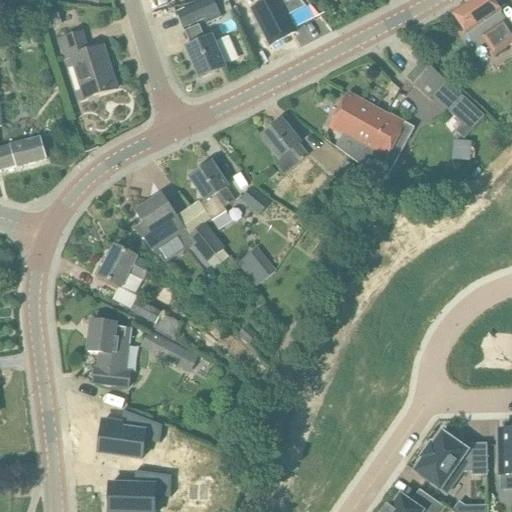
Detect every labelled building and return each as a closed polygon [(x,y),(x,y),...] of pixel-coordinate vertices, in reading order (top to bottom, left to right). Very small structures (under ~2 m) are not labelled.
[(183,29),(206,19),(209,24),(222,19),(212,0),(210,0),(177,14),(183,29)] [(262,0),(267,11),(258,14),(273,51),(300,40),(293,24),(312,17),(300,0),(262,0)] [(500,13),(497,8),(491,0),(473,0),(453,14),(468,35),(477,49),(485,44),(494,57),(511,44),(511,32),(499,13),(500,13)] [(225,69),(217,50),(211,39),(206,41),(199,26),(185,32),(191,47),(187,49),(200,79),(225,69)] [(72,59),(79,81),(85,100),(117,90),(103,47),(88,52),(82,34),(63,40),(60,41),(66,60),(72,59)] [(447,83),(438,75),(423,61),(406,80),(421,93),(430,101),(447,83)] [(367,149),(387,114),(349,94),(329,129),(367,150),(367,149)] [(465,98),(450,114),(461,125),(456,132),(465,140),(484,117),(465,98)] [(0,172),(17,168),(17,169),(46,161),(41,141),(0,151),(0,126),(2,126),(0,104),(0,172)] [(390,116),(387,114),(367,149),(369,150),(361,164),(360,166),(370,172),(366,179),(390,176),(416,129),(391,115),(390,116)] [(299,144),(294,137),(282,122),(262,138),(274,153),(279,160),(275,163),(284,175),(307,157),(297,145),(299,144)] [(227,188),(222,181),(212,164),(190,178),(206,202),(201,205),(213,223),(229,213),(225,207),(233,201),(225,189),(227,188)] [(335,183),(323,210),(339,218),(352,192),(350,191),(360,171),(349,164),(337,184),(335,183)] [(260,216),(270,203),(252,189),(242,201),(260,216)] [(162,196),(137,213),(145,225),(137,231),(144,241),(146,239),(154,252),(173,239),(172,239),(184,231),(162,196)] [(466,220),(441,201),(430,215),(441,223),(422,247),(460,276),(462,275),(465,277),(476,263),(473,261),(480,251),(466,241),(467,240),(458,232),(466,220)] [(187,235),(210,220),(200,204),(177,219),(187,235)] [(206,224),(187,240),(207,265),(225,250),(206,224)] [(136,259),(133,257),(115,247),(99,278),(117,287),(120,289),(128,273),(142,281),(150,267),(136,259)] [(276,272),(259,249),(239,265),(257,288),(276,272)] [(402,253),(379,286),(418,314),(435,291),(412,275),(419,265),(402,253)] [(379,286),(354,322),(375,337),(382,326),(401,339),(418,314),(379,286)] [(130,311),(141,318),(156,326),(163,314),(137,299),(130,311)] [(116,325),(111,325),(92,322),(88,353),(100,354),(98,371),(95,370),(93,384),(131,389),(132,373),(127,372),(132,330),(116,328),(116,325)] [(173,344),(174,342),(139,322),(137,326),(150,333),(142,348),(191,374),(200,356),(190,350),(188,352),(173,344)] [(259,335),(247,327),(239,336),(250,346),(259,335)] [(373,407),(375,408),(376,406),(396,377),(398,375),(396,374),(396,375),(378,362),(379,362),(367,354),(350,342),(348,341),(347,342),(347,343),(327,372),(327,371),(326,373),(327,374),(328,374),(373,406),(373,407)] [(346,417),(330,405),(309,436),(319,443),(320,442),(352,464),(349,462),(353,457),(356,459),(356,458),(354,456),(364,441),(341,425),(346,417)] [(161,444),(163,427),(123,411),(122,421),(121,425),(102,423),(100,444),(104,444),(102,455),(128,458),(142,460),(144,442),(161,444)] [(505,432),(499,433),(500,478),(511,477),(511,428),(505,429),(505,432)] [(424,461),(416,473),(447,495),(467,467),(472,467),(472,477),(488,477),(487,445),(471,445),(471,452),(466,452),(442,435),(433,448),(431,446),(422,459),(424,461)] [(352,465),(352,464),(320,442),(319,443),(306,462),(295,455),(289,465),(306,476),(311,468),(335,484),(345,469),(347,471),(348,470),(345,468),(349,463),(352,465)] [(171,498),(172,477),(135,472),(135,487),(110,485),(108,511),(154,511),(155,497),(171,498)] [(443,511),(446,509),(420,491),(411,504),(401,497),(392,510),(387,507),(383,511),(443,511)] [(459,503),(453,511),(488,511),(488,507),(465,508),(459,503)]
